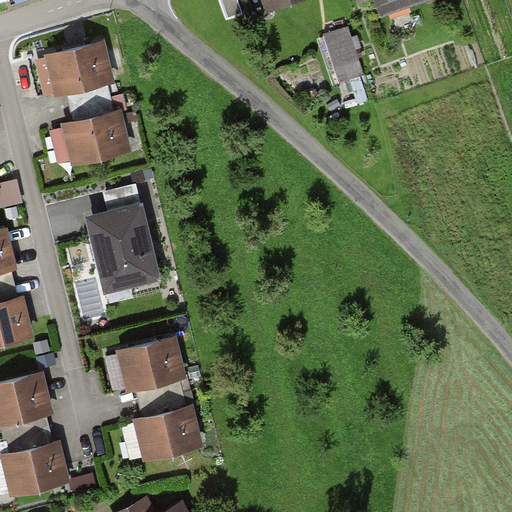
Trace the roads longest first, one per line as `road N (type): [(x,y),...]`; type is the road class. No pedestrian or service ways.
road 1 (residential): [(138,0),(288,125),(511,349)]
road 2 (residential): [(89,447),(0,59)]
